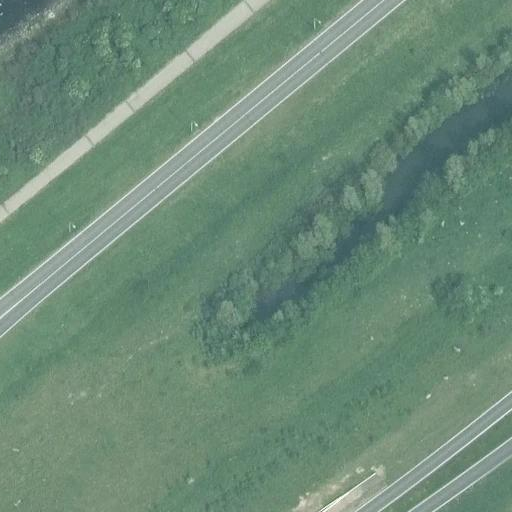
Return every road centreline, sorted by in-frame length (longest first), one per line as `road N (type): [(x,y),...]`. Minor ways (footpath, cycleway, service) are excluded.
road 1 (trunk): [(387,0),(0,317)]
road 2 (trunk): [(511,401),(367,511)]
